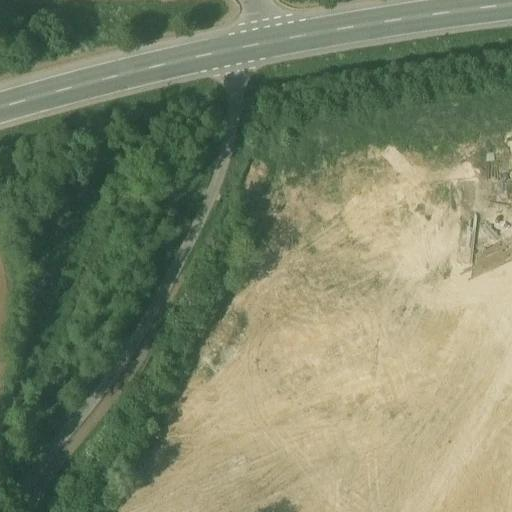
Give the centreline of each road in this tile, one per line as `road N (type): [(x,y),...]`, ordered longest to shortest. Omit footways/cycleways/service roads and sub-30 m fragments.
road 1 (residential): [(24,511),(149,328),(215,192),(250,48)]
road 2 (primary): [(511,6),(250,48)]
road 3 (primary): [(250,48),(0,113)]
